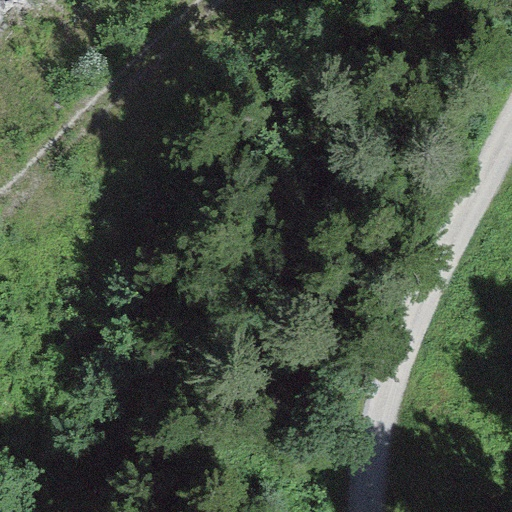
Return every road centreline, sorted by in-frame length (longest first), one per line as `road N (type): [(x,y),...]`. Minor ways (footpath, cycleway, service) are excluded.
road 1 (track): [(511,155),(405,335),(368,470),(370,511)]
road 2 (track): [(209,0),(0,200)]
